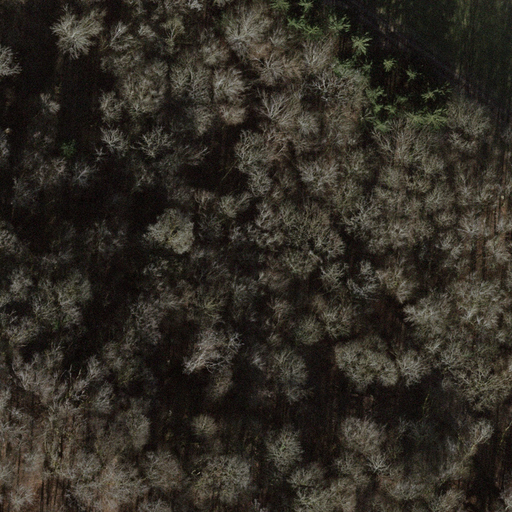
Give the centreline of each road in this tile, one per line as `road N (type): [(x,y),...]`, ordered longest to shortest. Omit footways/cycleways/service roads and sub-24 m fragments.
road 1 (track): [(200,0),(204,28),(303,203),(511,494)]
road 2 (track): [(511,119),(345,0)]
